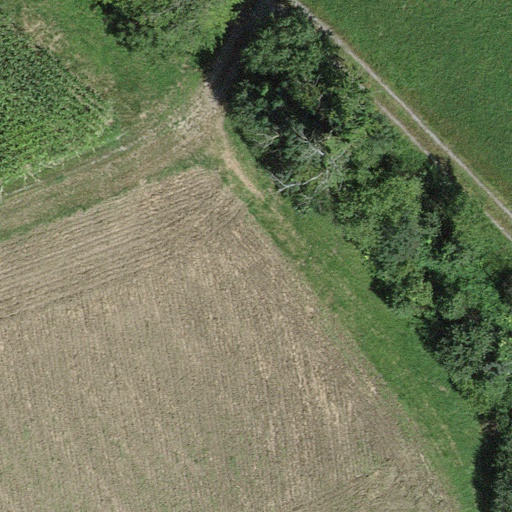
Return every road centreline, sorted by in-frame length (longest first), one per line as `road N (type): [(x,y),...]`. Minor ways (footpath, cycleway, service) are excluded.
road 1 (track): [(245,0),(204,118),(473,501)]
road 2 (track): [(274,0),(511,232)]
road 3 (track): [(0,210),(143,156),(204,118)]
